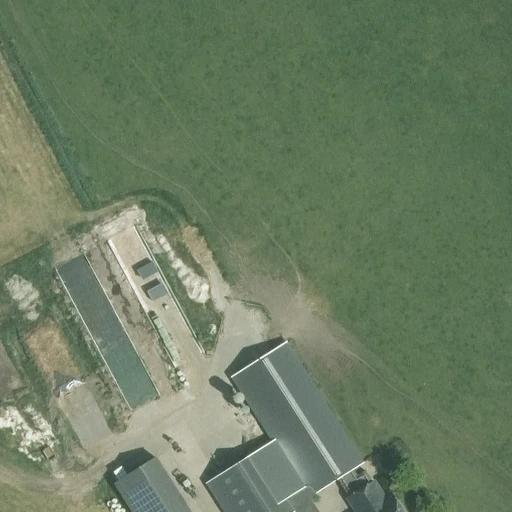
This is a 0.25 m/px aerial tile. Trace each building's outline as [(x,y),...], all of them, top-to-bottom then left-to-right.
[(134,297),(113,298),(114,316),(135,315),(134,297)] [(65,318),(76,333),(94,321),(83,305),(65,318)] [(362,465),(286,343),(232,377),(303,489),(286,499),(255,450),(207,482),(225,511),(296,511),(311,503),(308,498),(337,481),(348,499),(347,500),(355,511),(401,511),(391,495),(383,499),(373,483),(372,484),(365,472),(357,477),(353,471),(362,465)] [(100,362),(102,373),(121,370),(119,359),(100,362)] [(381,457),(370,463),(379,479),(390,473),(381,457)] [(190,511),(156,458),(114,485),(130,511),(190,511)]
